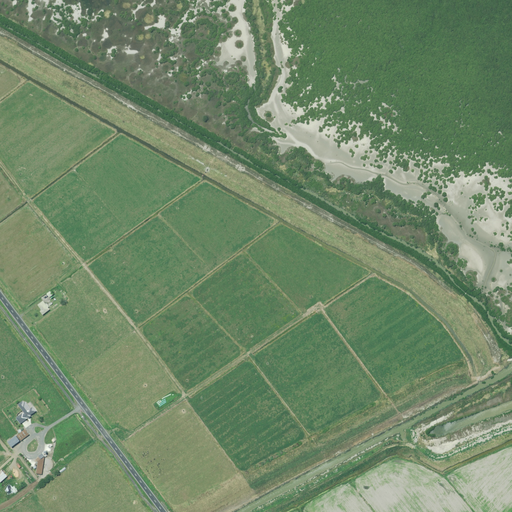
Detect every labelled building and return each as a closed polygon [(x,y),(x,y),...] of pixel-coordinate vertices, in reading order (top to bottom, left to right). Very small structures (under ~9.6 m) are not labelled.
[(51,310),(44,301),(39,305),(43,310),(41,311),(44,315),(51,310)] [(26,403),(25,401),(19,405),(29,418),(32,416),(31,415),(37,411),(34,407),(31,409),(26,402),(26,403)] [(30,435),(26,429),(18,435),(22,441),(30,435)] [(45,453),(36,459),(39,462),(37,474),(43,475),(46,457),(48,456),(45,453)] [(8,476),(3,470),(0,472),(0,481),(1,483),(8,476)]
